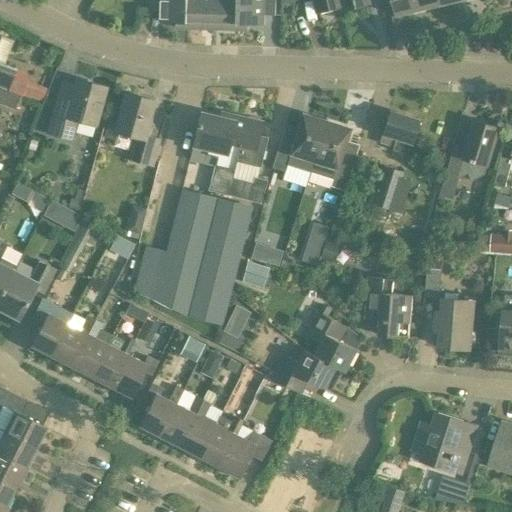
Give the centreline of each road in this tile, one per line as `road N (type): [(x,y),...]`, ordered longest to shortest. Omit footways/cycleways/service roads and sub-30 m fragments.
road 1 (residential): [(511,74),(174,64),(97,44),(7,0)]
road 2 (residential): [(53,511),(97,423),(0,365)]
road 3 (residential): [(347,458),(392,386),(511,390)]
